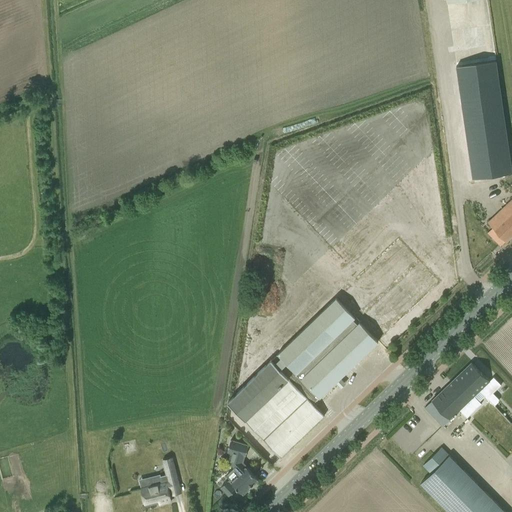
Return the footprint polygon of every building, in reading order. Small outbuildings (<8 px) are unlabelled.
[(496,63),(456,69),(472,181),(511,175),(496,63)] [(493,227),(487,232),(500,246),(511,234),(511,198),(488,221),(493,227)] [(272,361),(228,402),(280,457),(324,415),(313,404),(314,403),(313,403),(316,401),(336,382),(339,385),(343,381),(340,378),(378,341),(359,322),(357,323),(353,319),(355,318),(336,298),(278,354),(281,357),(277,360),(274,363),(272,361)] [(498,398),(493,393),(501,385),(493,377),(489,381),(471,362),(424,408),(442,426),(459,410),(467,418),(481,404),(479,402),(485,396),(494,406),(498,402),(498,398)] [(258,479),(241,462),(244,455),(245,455),(248,445),(230,440),(227,450),(232,451),(229,461),(240,473),(231,481),(232,482),(230,483),(228,480),(221,487),(229,496),(236,489),(234,487),(235,486),(242,493),(244,492),(245,492),(248,489),(248,488),(258,479)] [(505,511),(440,446),(422,464),(429,472),(419,482),(449,511),(505,511)] [(171,501),(168,489),(171,488),(170,483),(177,481),(171,457),(162,459),(166,475),(160,476),(162,483),(141,489),(145,506),(159,502),(159,504),(171,501)]
